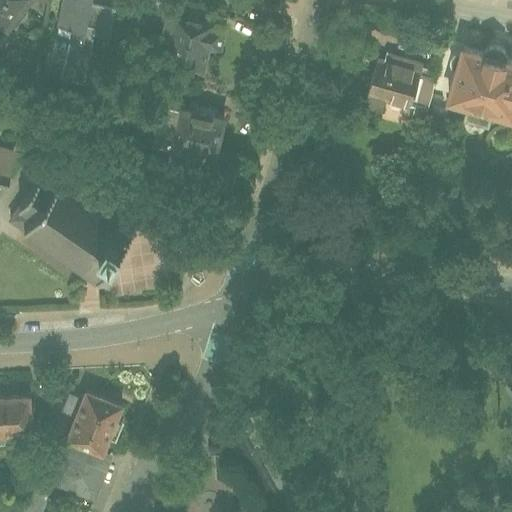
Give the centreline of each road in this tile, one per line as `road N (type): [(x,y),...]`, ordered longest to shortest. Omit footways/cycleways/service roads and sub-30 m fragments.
road 1 (residential): [(236,310),(318,0)]
road 2 (residential): [(236,310),(340,295),(511,299)]
road 3 (residential): [(0,348),(130,338),(236,310)]
road 4 (residential): [(133,511),(200,395),(236,310)]
